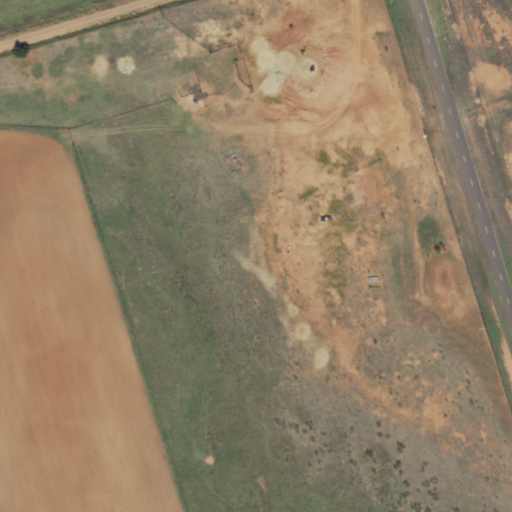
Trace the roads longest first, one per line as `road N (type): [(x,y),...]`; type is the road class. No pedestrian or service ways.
road 1 (tertiary): [(417,0),(511,307)]
road 2 (residential): [(0,46),(153,0)]
